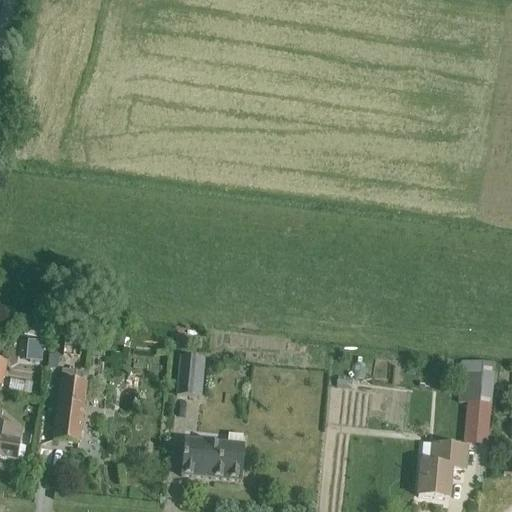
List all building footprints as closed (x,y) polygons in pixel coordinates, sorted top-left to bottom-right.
[(26,319),(23,338),(45,342),(48,323),(26,319)] [(65,330),(63,346),(80,347),(81,332),(65,330)] [(179,360),(175,398),(201,400),(204,361),(179,360)] [(461,364),(457,405),(468,406),(464,446),(486,448),(488,406),(492,406),(495,366),(461,364)] [(62,371),(53,443),(79,446),(88,375),(62,371)] [(17,460),(19,448),(22,430),(0,426),(0,421),(1,414),(0,413),(0,459),(17,463),(17,460)] [(184,441),(180,478),(240,484),(244,447),(241,447),(242,437),(228,436),(227,445),(184,441)] [(429,467),(421,466),(418,499),(448,502),(451,472),(466,474),(468,449),(431,445),(431,447),(429,467)] [(429,467),(431,447),(422,446),(421,466),(429,467)]
